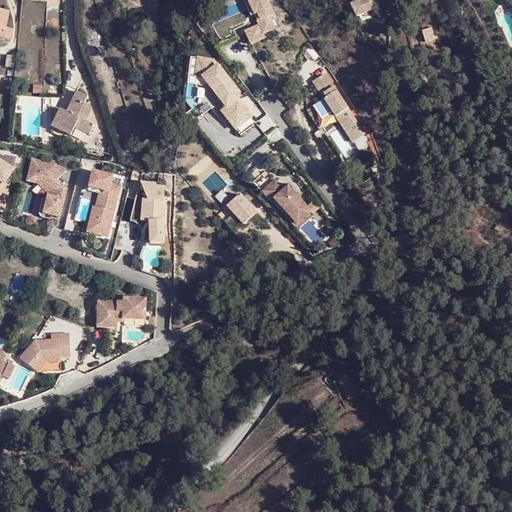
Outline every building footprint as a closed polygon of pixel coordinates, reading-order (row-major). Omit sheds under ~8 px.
[(216,0),(218,3),(223,0),(244,0),(247,7),(248,6),(253,16),(251,17),(255,26),(241,33),(247,45),(260,38),(259,35),(271,28),(265,16),(261,10),(264,8),(260,0),(216,0)] [(355,18),(377,8),(373,0),(357,0),(349,4),(355,18)] [(0,8),(0,37),(9,40),(12,29),(5,27),(8,11),(0,8)] [(214,58),(197,57),(195,78),(201,79),(225,109),(220,112),(235,133),(254,117),(240,100),(244,97),(214,58)] [(321,72),(310,81),(322,97),(313,104),(321,115),(329,109),(346,134),(349,132),(354,140),(364,133),(321,72)] [(66,112),(59,108),(50,127),(70,136),(74,127),(88,134),(93,125),(84,121),(91,107),(83,104),(87,96),(76,91),(66,112)] [(321,115),(313,104),(305,110),(314,121),(321,115)] [(51,108),(50,127),(59,108),(56,107),(51,108)] [(296,110),(284,118),(290,126),(301,118),(296,110)] [(349,132),(346,134),(352,142),(354,140),(349,132)] [(0,209),(5,211),(13,178),(11,177),(15,170),(14,170),(16,166),(18,156),(0,153),(0,209)] [(46,162),(31,159),(25,183),(35,185),(47,194),(46,197),(43,196),(39,214),(39,217),(41,218),(50,221),(51,218),(61,220),(68,190),(59,180),(67,170),(58,162),(47,160),(46,162)] [(114,176),(92,171),(87,191),(98,194),(95,208),(92,208),(85,235),(109,241),(121,186),(112,184),(114,176)] [(274,180),(261,192),(270,202),(272,200),(290,220),(305,209),(287,187),(283,190),(274,180)] [(164,184),(140,183),(147,201),(142,200),(140,223),(148,223),(149,247),(165,246),(164,220),(163,220),(164,184)] [(240,197),(219,218),(243,242),(252,233),(246,226),(258,214),(240,197)] [(337,237),(330,243),(333,247),(340,241),(337,237)] [(121,301),(95,301),(94,328),(104,328),(105,323),(116,324),(116,322),(116,313),(121,313),(121,319),(144,320),(144,298),(122,297),(121,301)] [(51,339),(33,340),(20,358),(37,371),(45,362),(60,361),(60,357),(71,356),(69,336),(59,337),(59,333),(50,334),(51,339)] [(45,362),(37,371),(61,370),(60,361),(45,362)] [(8,362),(2,375),(10,378),(15,365),(8,362)] [(339,380),(349,401),(360,395),(356,388),(349,375),(339,380)]
